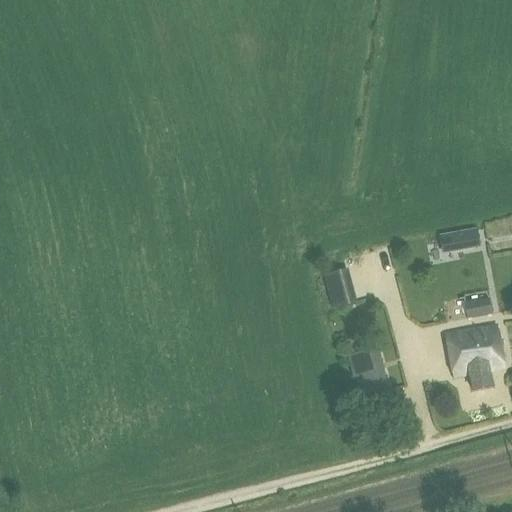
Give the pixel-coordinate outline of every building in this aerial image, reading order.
[(479,246),(476,230),(460,233),(463,249),(479,246)] [(348,280),(345,270),(324,275),(326,285),(348,280)] [(463,302),(466,319),(491,315),(488,297),(463,302)] [(445,335),(452,377),(469,374),(471,389),(491,385),(488,370),(504,367),(497,326),(445,335)] [(390,393),(379,347),(347,356),(359,401),(390,393)]
